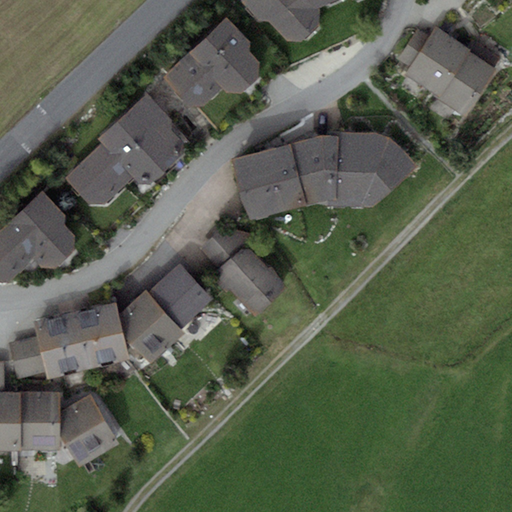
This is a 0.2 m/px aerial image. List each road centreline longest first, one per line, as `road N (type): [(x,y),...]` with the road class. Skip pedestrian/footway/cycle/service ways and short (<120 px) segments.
road 1 (track): [(131,511),(511,131)]
road 2 (residential): [(402,0),(387,34),(357,69),(225,149),(120,260),(85,281),(0,301)]
road 3 (tertiary): [(0,163),(173,0)]
